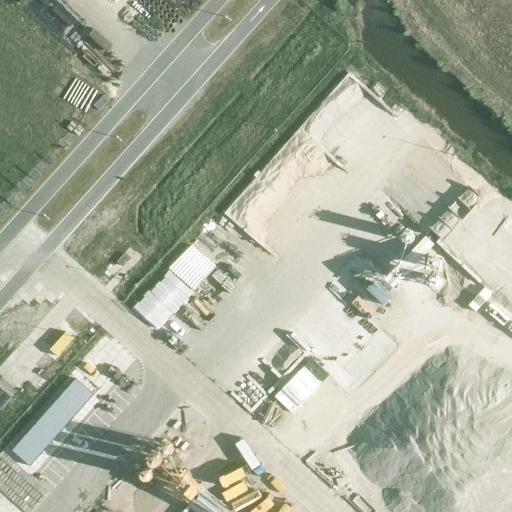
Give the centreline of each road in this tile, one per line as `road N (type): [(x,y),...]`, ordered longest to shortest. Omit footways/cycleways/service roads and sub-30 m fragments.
road 1 (unknown): [(0,389),(67,313),(82,308),(111,324),(330,511)]
road 2 (unclassified): [(0,300),(270,0)]
road 3 (unclassified): [(221,0),(0,246)]
